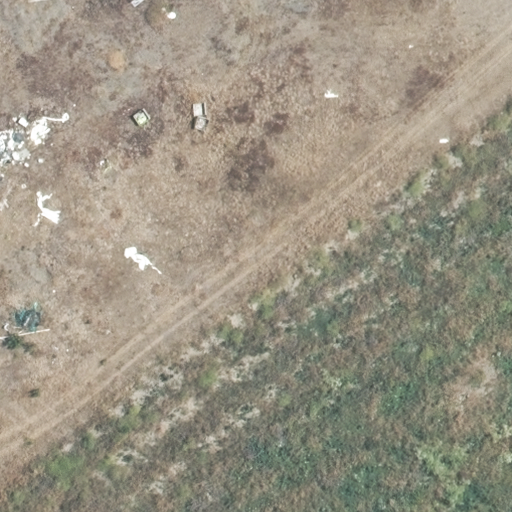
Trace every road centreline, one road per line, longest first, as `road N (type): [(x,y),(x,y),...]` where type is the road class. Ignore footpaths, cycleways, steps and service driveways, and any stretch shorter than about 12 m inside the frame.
road 1 (unknown): [(0,297),(385,0)]
road 2 (unknown): [(18,282),(213,511)]
